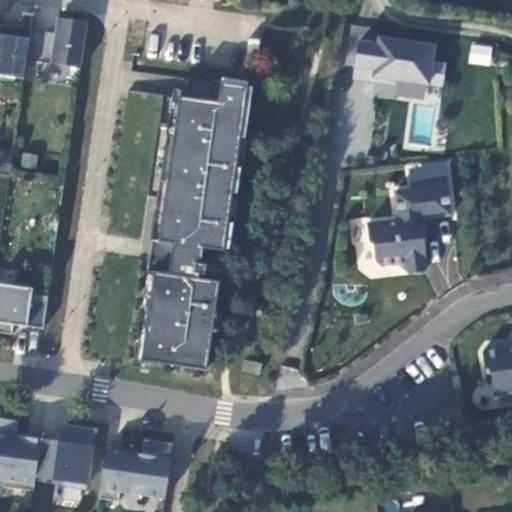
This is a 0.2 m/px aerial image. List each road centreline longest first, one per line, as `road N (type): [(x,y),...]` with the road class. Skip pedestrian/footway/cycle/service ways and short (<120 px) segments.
road 1 (residential): [(62,381),(115,4)]
road 2 (residential): [(511,297),(456,318),(332,406),(282,416),(194,410)]
road 3 (unknown): [(511,48),(401,28),(380,0)]
road 4 (residential): [(253,25),(115,4)]
road 5 (residential): [(194,410),(62,381)]
